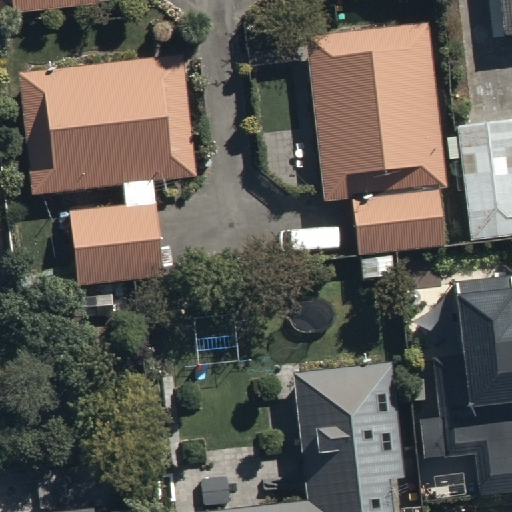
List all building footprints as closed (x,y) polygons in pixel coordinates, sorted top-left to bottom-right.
[(511,0),(494,0),(498,41),(511,39),(511,0)] [(419,29),(302,38),(316,201),(433,192),(419,29)] [(166,56),(10,64),(16,186),(172,178),(166,56)] [(511,119),(456,127),(471,252),(511,247),(511,119)] [(349,202),(352,252),(436,247),(433,197),(349,202)] [(139,210),(58,211),(58,280),(139,280),(139,210)] [(506,281),(452,287),(461,364),(437,367),(443,420),(418,423),(423,464),(478,458),(482,494),(511,490),(511,304),(508,305),(506,281)] [(305,507),(262,511),(389,511),(387,490),(406,488),(392,370),(291,382),(305,507)] [(136,511),(134,486),(69,493),(70,511),(136,511)]
